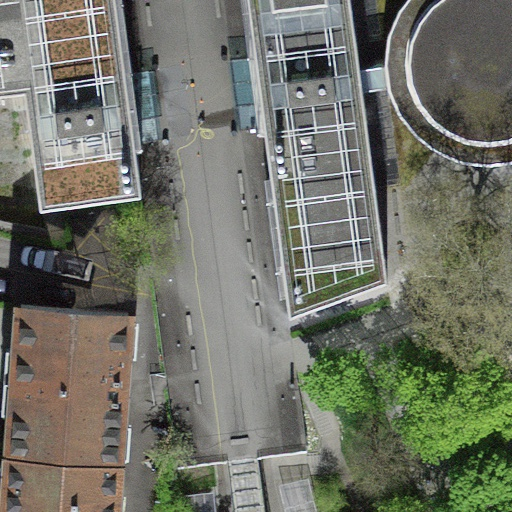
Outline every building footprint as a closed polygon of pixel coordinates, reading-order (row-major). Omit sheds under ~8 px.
[(115,0),(0,0),(0,91),(24,88),(40,206),(141,193),(129,98),(115,0)] [(247,0),(258,80),(259,84),(289,314),(388,278),(362,89),(359,67),(350,0),(247,0)] [(511,0),(402,0),(397,8),(392,18),(389,26),(386,35),(385,43),(384,52),(385,63),(359,67),(362,89),(388,85),(391,98),(395,107),(400,116),(407,125),(413,132),(421,139),(429,145),(437,150),(447,155),(456,158),(467,161),(478,163),(489,163),(499,162),(509,161),(511,160),(511,0)] [(127,312),(21,304),(11,453),(117,461),(122,387),(127,312)] [(113,511),(117,461),(11,453),(6,511),(113,511)] [(307,478),(277,484),(283,511),(315,511),(314,507),(307,478)]
